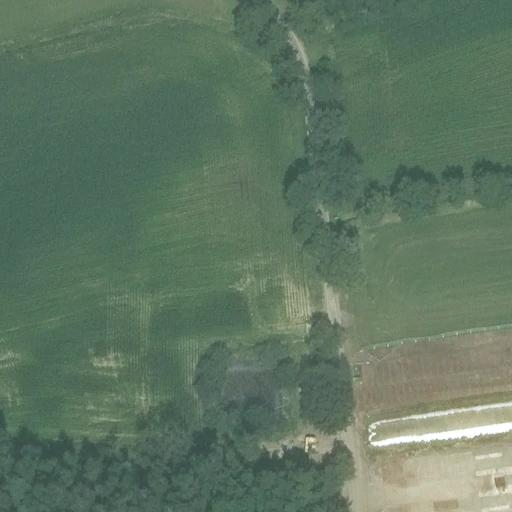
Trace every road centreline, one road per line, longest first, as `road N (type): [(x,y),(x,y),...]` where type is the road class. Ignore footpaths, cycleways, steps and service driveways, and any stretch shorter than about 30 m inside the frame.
road 1 (track): [(353,511),(306,101),(291,54),(257,3)]
road 2 (track): [(352,503),(482,483)]
